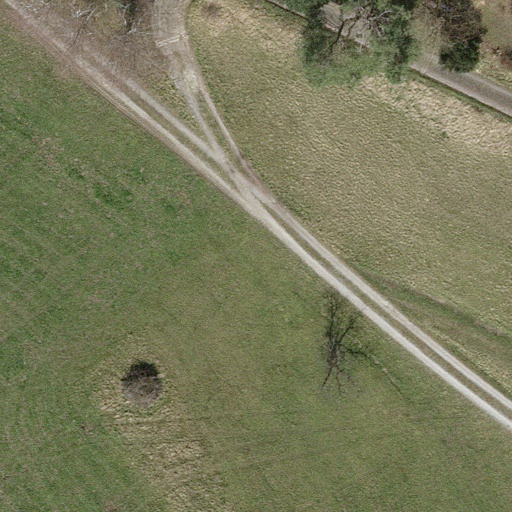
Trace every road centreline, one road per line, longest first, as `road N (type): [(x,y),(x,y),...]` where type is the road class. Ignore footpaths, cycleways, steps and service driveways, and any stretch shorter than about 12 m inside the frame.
road 1 (track): [(511,415),(313,254),(27,0)]
road 2 (track): [(511,100),(282,0)]
road 3 (track): [(182,0),(177,40),(199,97),(261,202)]
